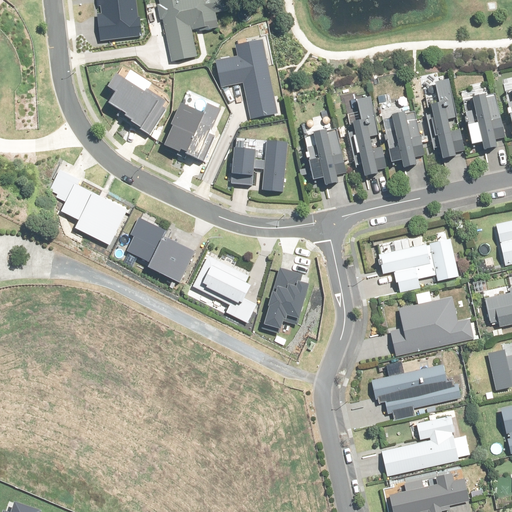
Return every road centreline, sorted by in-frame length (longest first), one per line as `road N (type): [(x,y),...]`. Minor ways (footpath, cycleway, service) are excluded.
road 1 (residential): [(333,227),(250,226),(124,173),(67,99),(53,0)]
road 2 (residential): [(333,227),(345,320),(325,399),(349,511)]
road 3 (residential): [(511,178),(344,217),(333,227)]
